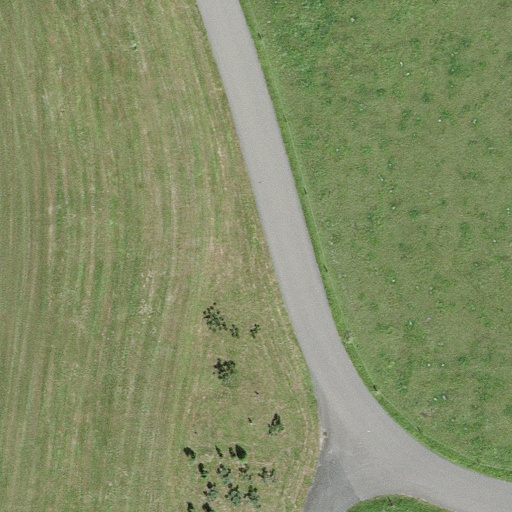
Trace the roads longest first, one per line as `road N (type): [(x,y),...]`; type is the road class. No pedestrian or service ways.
road 1 (residential): [(211,0),(276,226),(363,446)]
road 2 (residential): [(363,446),(464,496),(511,500)]
